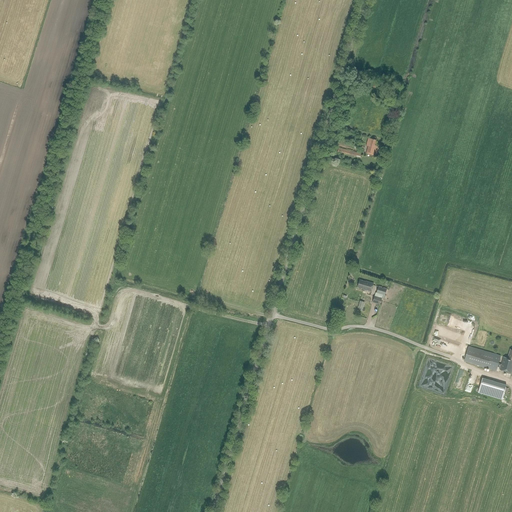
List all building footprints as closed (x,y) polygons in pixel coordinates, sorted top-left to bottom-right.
[(376,154),(379,146),(375,145),(376,140),(368,138),(366,146),(368,146),(366,153),(374,155),(374,154),(376,154)] [(361,158),(362,153),(339,147),(338,152),(361,158)] [(366,282),(360,280),(358,287),(364,289),(371,291),(373,283),(366,281),(366,282)] [(385,295),(387,289),(379,287),(377,292),(379,293),(383,294),(385,295)] [(373,302),(380,304),(383,294),(379,293),(378,297),(375,296),(373,302)] [(502,364),(499,363),(501,356),(469,347),(464,361),(496,371),(498,367),(501,368),(500,370),(504,371),(503,372),(511,374),(511,371),(511,349),(510,349),(508,358),(504,357),(502,364)] [(508,393),(509,388),(506,387),(507,385),(483,378),(478,393),(502,399),(504,392),(508,393)]
